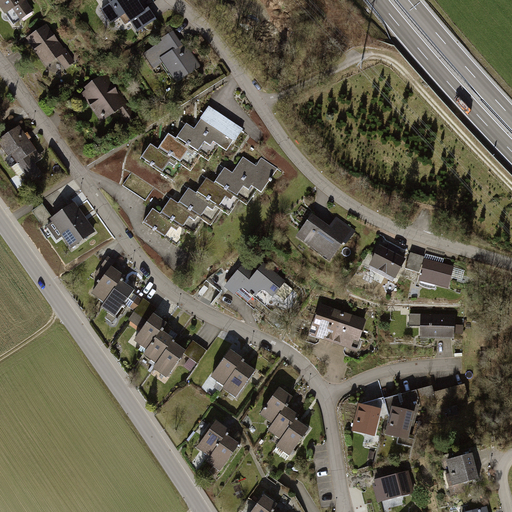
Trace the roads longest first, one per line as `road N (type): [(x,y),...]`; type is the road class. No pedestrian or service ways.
road 1 (residential): [(325,398),(295,358),(179,298),(156,277),(0,60)]
road 2 (residential): [(175,0),(335,193),(381,222),(511,265)]
road 3 (unclassified): [(0,217),(203,511)]
road 4 (track): [(511,186),(399,64),(377,54),(260,103)]
road 5 (trunk): [(378,0),(511,150)]
road 6 (trunk): [(511,117),(409,0)]
road 7 (residential): [(325,398),(390,370),(452,365)]
